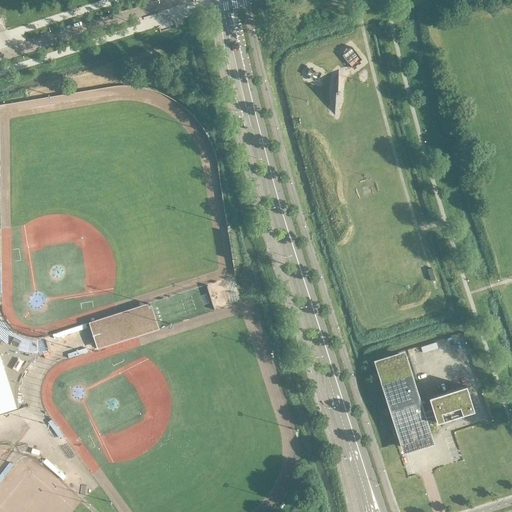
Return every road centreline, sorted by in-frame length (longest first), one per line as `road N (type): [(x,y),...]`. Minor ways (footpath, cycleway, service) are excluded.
road 1 (tertiary): [(380,511),(300,276),(229,0)]
road 2 (unclassified): [(0,57),(180,0)]
road 3 (unknown): [(0,428),(32,421),(30,371),(79,339)]
